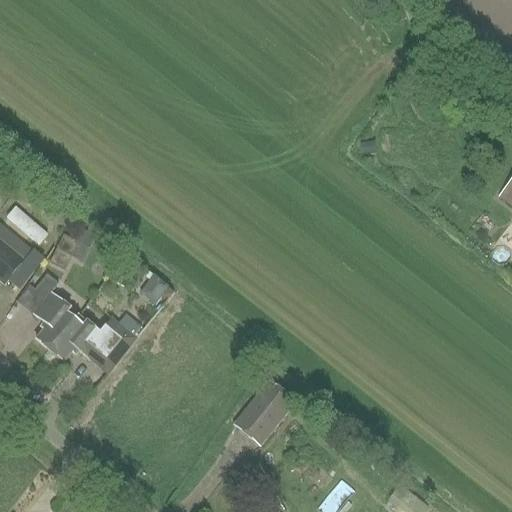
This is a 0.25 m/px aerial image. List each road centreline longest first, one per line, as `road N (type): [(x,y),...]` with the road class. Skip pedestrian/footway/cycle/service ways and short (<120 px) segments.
road 1 (unclassified): [(146,511),(0,393)]
road 2 (unclassified): [(511,114),(431,47),(408,0)]
